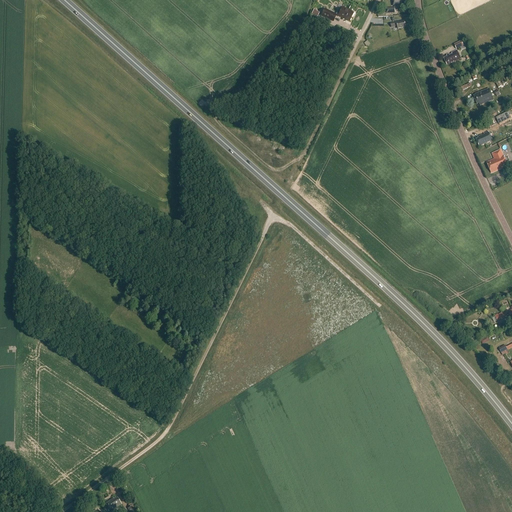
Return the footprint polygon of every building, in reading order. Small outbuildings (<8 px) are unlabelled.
[(339,9),(336,15),(338,16),(343,19),(343,18),(349,21),(353,13),(342,8),(341,10),(339,9)] [(336,15),(324,9),(321,16),(333,22),(336,15)] [(391,28),(397,26),(398,29),(406,27),(405,21),(399,22),(391,23),(391,28)] [(461,40),(453,44),(456,49),(464,45),(463,45),(465,44),(464,41),(462,42),(461,40)] [(448,53),(446,54),(447,57),(444,58),(447,65),(461,59),(457,50),(451,52),(452,54),(449,55),(448,53)] [(503,78),(495,83),(498,88),(506,83),(503,78)] [(474,96),(477,104),(479,104),(480,106),(493,100),(489,89),(488,90),(487,91),(487,90),(481,92),(481,93),(480,94),(480,93),(476,94),(476,95),(474,96)] [(506,112),(495,118),(498,124),(509,119),(506,112)] [(493,120),(487,123),(482,125),(485,131),(490,128),(496,125),(493,120)] [(482,137),(481,136),(478,137),(479,138),(476,139),(479,146),(493,140),(489,132),(484,134),(485,135),(482,137)] [(487,163),(491,173),(508,166),(501,150),(492,154),(495,159),(487,163)] [(511,306),(511,307),(511,309),(509,311),(510,312),(508,313),(506,314),(505,312),(499,315),(498,314),(495,316),(497,321),(500,320),(501,320),(503,319),(503,318),(507,317),(507,318),(508,319),(510,318),(511,320),(511,319),(511,306)] [(117,497),(116,498),(115,497),(104,504),(108,511),(112,509),(113,510),(121,504),(117,497)]
